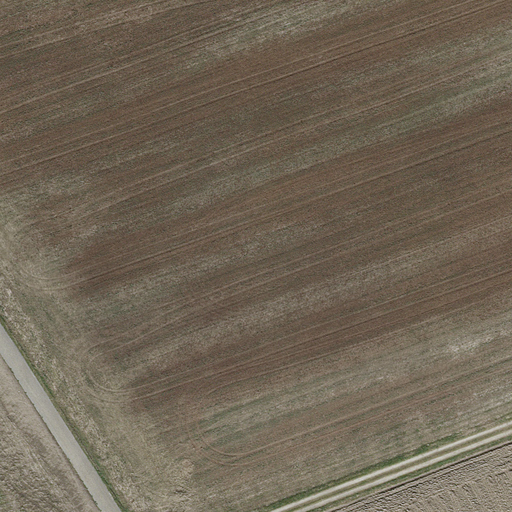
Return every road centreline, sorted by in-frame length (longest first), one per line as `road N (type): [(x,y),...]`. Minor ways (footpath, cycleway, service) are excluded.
road 1 (track): [(294,511),(511,428)]
road 2 (track): [(0,337),(113,511)]
